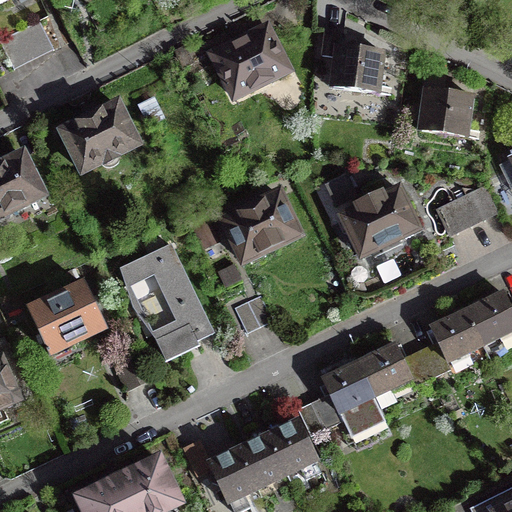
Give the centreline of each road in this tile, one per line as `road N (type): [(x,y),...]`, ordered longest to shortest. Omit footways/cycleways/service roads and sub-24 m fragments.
road 1 (residential): [(0,502),(511,254)]
road 2 (residential): [(243,0),(0,121)]
road 3 (residential): [(511,77),(361,0)]
